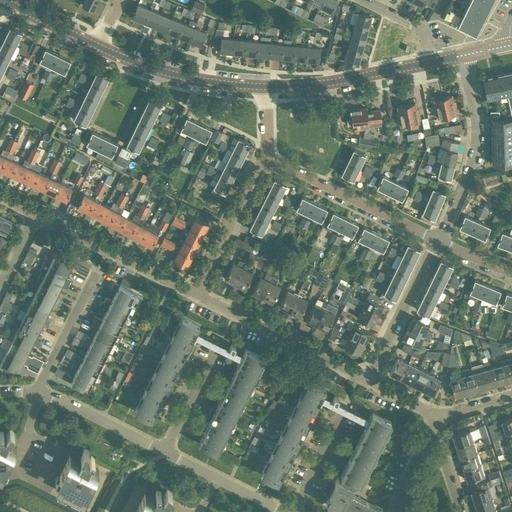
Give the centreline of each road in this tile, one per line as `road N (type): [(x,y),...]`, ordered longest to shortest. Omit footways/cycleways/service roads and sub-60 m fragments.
road 1 (residential): [(368,382),(192,295)]
road 2 (residential): [(264,157),(436,239)]
road 3 (residential): [(436,239),(474,144),(461,57)]
road 4 (residential): [(192,295),(30,214)]
road 5 (secondary): [(265,89),(177,78),(96,48)]
road 6 (secondary): [(432,63),(265,89)]
road 7 (residential): [(368,382),(436,239)]
road 8 (residential): [(192,295),(264,157)]
road 9 (unclassified): [(162,449),(286,511)]
road 10 (unclassified): [(40,391),(162,449)]
road 11 (residential): [(40,391),(95,275)]
